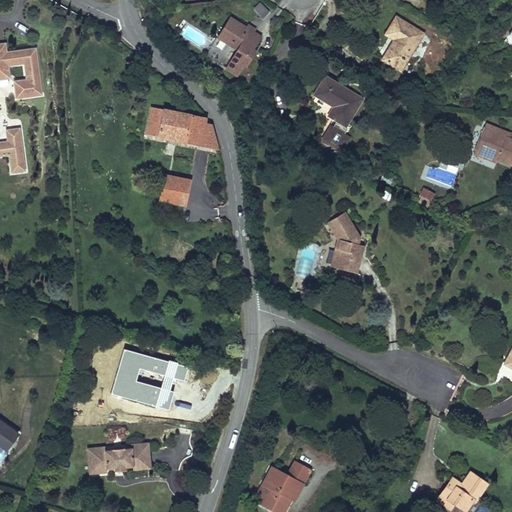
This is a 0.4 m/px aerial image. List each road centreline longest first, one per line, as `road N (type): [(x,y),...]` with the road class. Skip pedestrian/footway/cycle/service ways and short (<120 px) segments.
road 1 (tertiary): [(129,17),(149,51),(203,98),(222,129),(250,309)]
road 2 (tertiary): [(250,309),(247,376),(205,511)]
road 3 (residential): [(250,309),(425,379)]
